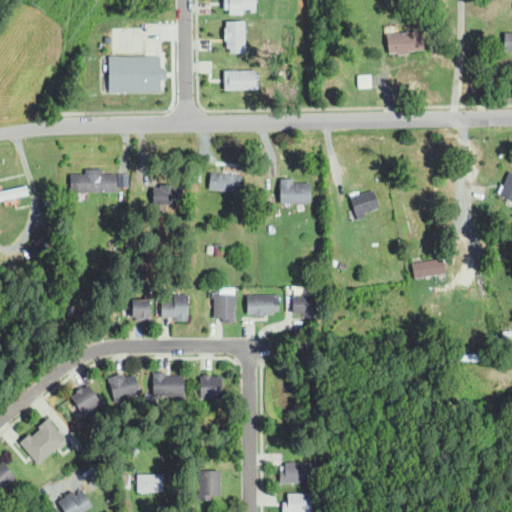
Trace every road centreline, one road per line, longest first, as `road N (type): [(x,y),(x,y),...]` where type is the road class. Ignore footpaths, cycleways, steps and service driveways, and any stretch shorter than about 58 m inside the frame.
road 1 (residential): [(0,133),(511,115)]
road 2 (residential): [(0,415),(62,364),(101,347),(266,346)]
road 3 (residential): [(253,346),(253,511)]
road 4 (residential): [(181,0),(183,121)]
